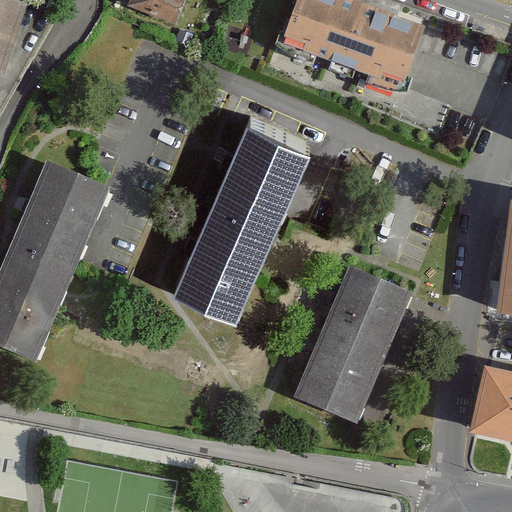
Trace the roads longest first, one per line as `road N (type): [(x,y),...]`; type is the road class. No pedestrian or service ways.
road 1 (residential): [(0,410),(414,483),(456,508)]
road 2 (residential): [(511,130),(488,193),(450,435),(448,484),(456,508)]
road 3 (residential): [(82,0),(0,139)]
